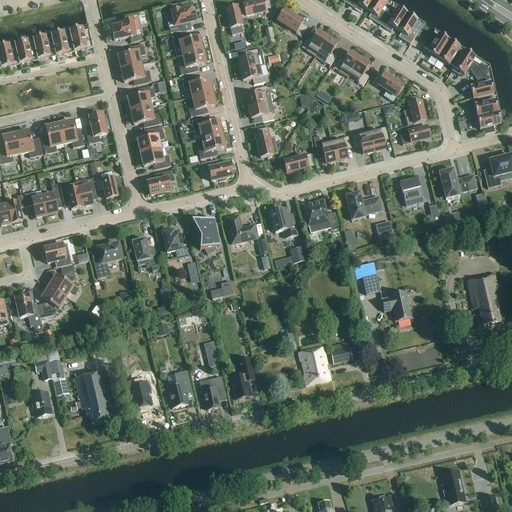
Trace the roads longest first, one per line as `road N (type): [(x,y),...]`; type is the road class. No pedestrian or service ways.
road 1 (unclassified): [(0,478),(511,361)]
road 2 (residential): [(511,424),(130,511)]
road 3 (residential): [(455,153),(436,87),(300,0)]
road 4 (residential): [(247,187),(285,195),(455,153)]
road 5 (residential): [(204,0),(247,187)]
road 6 (residential): [(20,240),(139,213)]
road 7 (residential): [(139,213),(112,95)]
